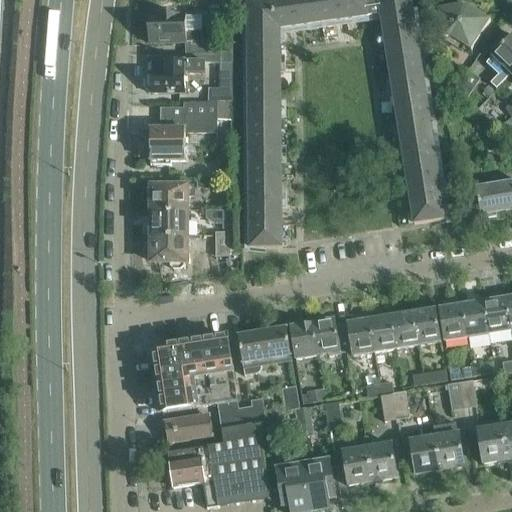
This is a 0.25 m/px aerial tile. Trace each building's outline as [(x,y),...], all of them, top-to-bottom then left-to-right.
[(269,0),(248,3),(250,250),(282,249),(280,31),(381,17),(414,226),(446,221),(410,0),(269,0)] [(451,39),(471,52),(491,22),(470,8),(463,7),(439,11),(443,40),(451,39)] [(150,44),(185,43),(203,43),(203,32),(186,33),(186,18),(178,18),(178,16),(158,16),(158,18),(149,19),(150,44)] [(219,29),(219,53),(233,53),(232,29),(219,29)] [(511,37),(493,58),(511,75),(511,74),(511,37)] [(188,55),(188,63),(205,63),(205,54),(208,54),(208,43),(203,43),(185,43),(185,55),(188,55)] [(217,61),(233,61),(234,53),(219,53),(217,53),(217,61)] [(205,63),(188,63),(164,63),(164,65),(151,65),(151,74),(151,79),(146,81),(147,89),(151,91),(151,95),(185,95),(185,76),(205,76),(205,63)] [(455,94),(466,101),(480,80),(469,73),(455,94)] [(491,85),(497,90),(505,81),(499,76),(491,85)] [(439,77),(442,94),(455,94),(458,90),(439,77)] [(209,90),(209,104),(218,104),(233,104),(233,90),(209,90)] [(161,111),(161,132),(185,131),(185,136),(218,136),(218,122),(218,104),(209,104),(185,105),(185,111),(161,111)] [(233,104),(218,104),(218,122),(232,122),(233,104)] [(498,130),(505,135),(511,129),(511,120),(498,130)] [(185,131),(161,132),(151,132),(151,168),(170,168),(170,163),(185,163),(185,136),(185,131)] [(210,180),(197,180),(197,189),(210,190),(210,180)] [(511,211),(511,184),(477,190),(481,217),(484,216),(485,219),(497,217),(497,214),(511,211)] [(151,189),(151,215),(187,215),(187,199),(193,199),(193,189),(151,189)] [(233,213),(222,213),(223,230),(234,230),(233,213)] [(151,237),(151,240),(187,240),(187,215),(151,215),(149,216),(149,223),(151,225),(151,226),(148,228),(148,234),(151,237)] [(217,236),(217,258),(229,257),(228,235),(217,236)] [(187,240),(151,240),(149,242),(149,248),(151,250),(151,259),(150,259),(150,263),(153,266),(153,265),(170,265),(170,269),(174,271),(180,271),(184,269),(184,265),(187,265),(187,240)] [(506,300),(484,304),(489,336),(511,332),(506,300)] [(484,304),(462,307),(467,340),(489,336),(484,304)] [(467,340),(462,307),(440,311),(445,343),(467,340)] [(436,311),(414,315),(419,347),(441,344),(436,311)] [(414,315),(392,319),(397,351),(419,347),(414,315)] [(392,319),(370,322),(375,354),(397,351),(392,319)] [(335,322),(313,325),(318,358),(327,356),(330,358),(341,356),(341,354),(336,328),(335,322)] [(348,326),(352,352),(353,358),(375,354),(370,322),(348,326)] [(318,358),(313,325),(311,326),(310,324),(301,325),(301,327),(291,329),(296,361),(318,358)] [(348,326),(336,328),(341,354),(352,352),(348,326)] [(287,330),(263,334),(268,365),(292,362),(287,330)] [(268,365),(263,334),(239,338),(245,378),(257,376),(260,374),(262,370),(261,367),(268,365)] [(155,346),(149,354),(154,357),(163,414),(238,403),(228,341),(229,341),(228,339),(160,350),(155,346)] [(482,367),(471,369),(473,378),(483,377),(482,367)] [(473,378),(471,369),(462,370),(464,380),(473,378)] [(446,372),(424,376),(426,386),(435,384),(448,383),(446,372)] [(426,386),(424,376),(414,378),(416,388),(426,386)] [(473,383),(460,385),(464,411),(477,409),(473,383)] [(390,385),(380,387),(382,397),(392,395),(390,385)] [(464,411),(460,385),(448,387),(452,413),(464,411)] [(382,397),(380,387),(371,389),(372,398),(382,397)] [(282,391),(286,413),(294,411),(300,411),(296,389),(282,391)] [(307,393),(309,405),(316,404),(326,402),(324,391),(307,393)] [(406,394),(392,396),(396,422),(410,420),(406,394)] [(396,422),(392,396),(381,398),(385,424),(396,422)] [(223,432),(259,427),(259,425),(266,424),(263,402),(252,403),(253,409),(239,411),(238,403),(219,406),(223,432)] [(326,407),(330,433),(343,431),(339,405),(326,407)] [(300,411),(294,411),(297,428),(299,437),(312,435),(311,426),(308,409),(300,411)] [(168,439),(168,444),(212,438),(209,418),(165,424),(166,430),(165,431),(167,432),(167,437),(166,438),(168,439)] [(433,428),(435,438),(441,475),(450,473),(450,471),(465,469),(459,435),(458,435),(456,424),(433,428)] [(511,425),(502,428),(508,464),(511,463),(511,425)] [(204,485),(208,511),(271,501),(259,427),(223,432),(225,445),(201,449),(205,485),(204,485)] [(508,464),(502,428),(478,432),(483,466),(498,463),(498,466),(508,464)] [(441,475),(435,438),(411,442),(416,477),(431,474),(431,477),(441,475)] [(392,446),(367,450),(373,486),(383,484),(383,482),(397,480),(392,446)] [(174,489),(204,485),(205,485),(201,449),(169,454),(172,475),(171,475),(168,478),(169,485),(172,487),(173,487),(174,489)] [(373,486),(367,450),(343,454),(349,488),(363,485),(364,488),(373,486)] [(330,462),(303,467),(310,511),(326,511),(327,511),(331,511),(329,501),(336,500),(330,462)] [(310,511),(303,467),(276,471),(282,509),(290,508),(290,511),(310,511)]
